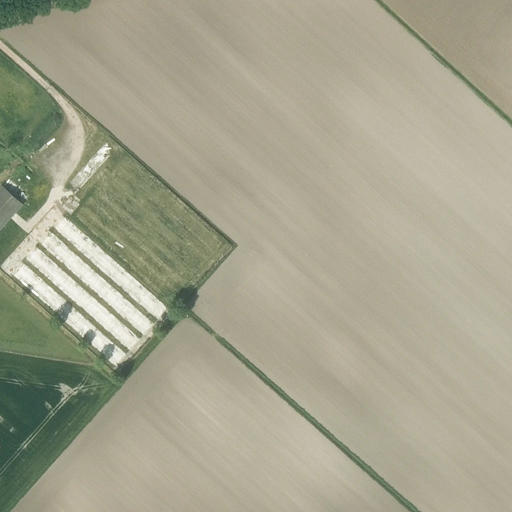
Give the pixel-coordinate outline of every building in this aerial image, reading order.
[(78,171),(87,179),(114,150),(105,142),(78,171)] [(73,207),(178,297),(226,241),(122,152),(116,160),(116,159),(109,167),(102,175),(102,174),(95,183),(95,182),(80,199),(73,207)] [(0,230),(23,204),(2,185),(0,187),(0,230)] [(66,216),(170,303),(176,296),(71,209),(66,216)] [(64,216),(11,278),(115,366),(154,321),(155,321),(168,305),(64,216)]
